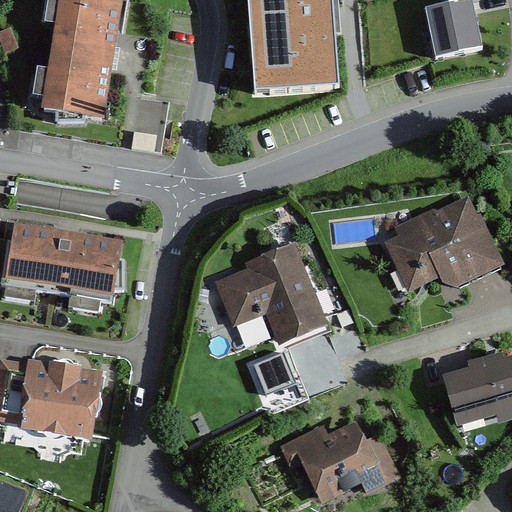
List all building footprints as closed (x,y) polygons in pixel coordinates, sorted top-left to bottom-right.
[(129,5),(98,0),(70,0),(50,118),(108,128),(129,5)] [(246,0),(255,100),(340,93),(332,0),(246,0)] [(472,4),(425,14),(436,64),(483,54),(472,4)] [(51,6),(47,35),(58,36),(61,7),(51,6)] [(35,107),(46,108),(48,79),(38,79),(35,107)] [(462,198),(372,236),(394,288),(411,281),(445,288),(492,268),(462,198)] [(127,253),(22,236),(13,294),(118,311),(127,253)] [(305,257),(229,287),(244,326),(271,315),(283,348),(333,328),(305,257)] [(257,358),(268,411),(313,402),(302,349),(257,358)] [(511,365),(510,360),(438,383),(454,431),(511,412),(511,365)] [(109,377),(5,363),(0,395),(0,423),(101,438),(109,377)] [(344,429),(291,454),(314,503),(352,485),(356,493),(388,479),(372,444),(355,452),(344,429)]
